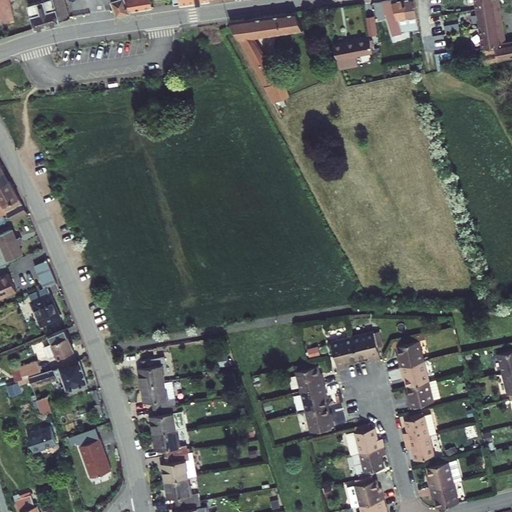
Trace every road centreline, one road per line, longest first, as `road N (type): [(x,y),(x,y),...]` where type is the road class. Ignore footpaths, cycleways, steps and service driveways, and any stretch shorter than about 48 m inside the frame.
road 1 (residential): [(0,136),(96,350),(139,493)]
road 2 (tertiary): [(300,0),(58,34),(0,52)]
road 3 (residential): [(359,383),(383,409),(411,511)]
